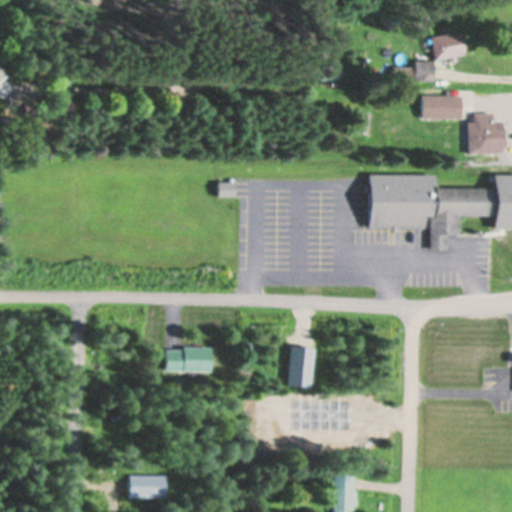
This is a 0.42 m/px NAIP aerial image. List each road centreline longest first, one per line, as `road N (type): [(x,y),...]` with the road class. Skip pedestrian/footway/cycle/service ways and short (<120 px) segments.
road 1 (residential): [(511,291),(415,305),(0,295)]
road 2 (residential): [(83,297),(74,511)]
road 3 (residential): [(411,511),(415,305)]
